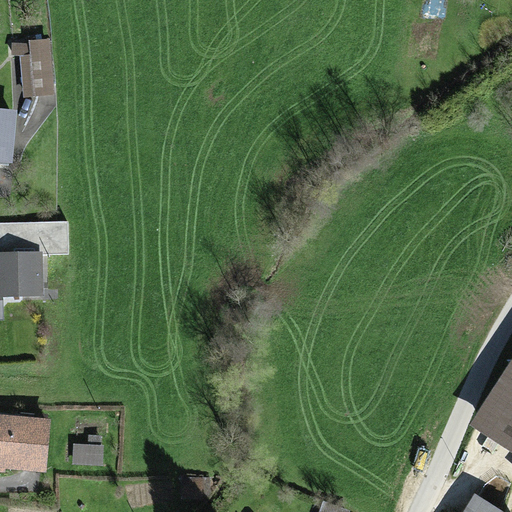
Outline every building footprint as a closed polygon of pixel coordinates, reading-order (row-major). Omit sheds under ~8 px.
[(21,94),(46,93),(45,43),(20,43),(21,94)] [(0,252),(26,253),(26,229),(0,228),(0,252)] [(0,294),(41,295),(41,252),(26,253),(0,252),(0,294)] [(511,359),(477,418),(511,439),(511,359)] [(43,424),(0,421),(0,479),(39,483),(43,424)] [(489,511),(476,502),(468,511),(489,511)]
